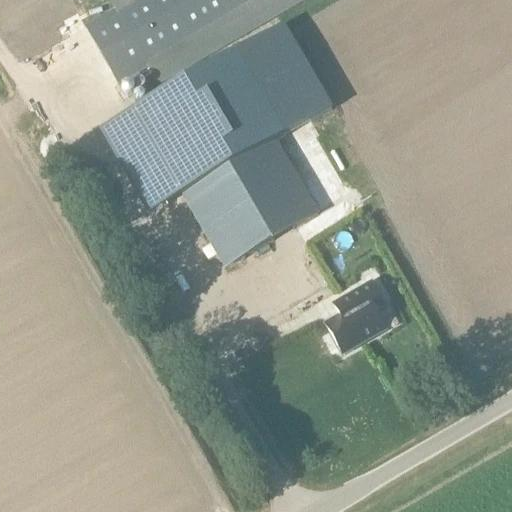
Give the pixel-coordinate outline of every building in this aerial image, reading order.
[(142,71),(152,89),(305,0),(100,0),(109,14),(84,29),(117,86),(142,71)] [(226,60),(277,147),(333,115),(283,27),(226,60)] [(52,46),(36,56),(42,66),(58,56),(52,46)] [(223,270),(317,216),(277,147),(226,60),(133,114),(183,200),(223,270)] [(148,221),(183,200),(133,114),(98,134),(148,221)] [(370,285),(333,307),(333,308),(339,305),(344,313),(342,314),(340,319),(325,327),(342,358),(385,333),(374,314),(384,309),(370,285)] [(300,324),(251,353),(261,369),(309,340),(300,324)] [(258,374),(270,394),(324,361),(312,340),(258,374)]
